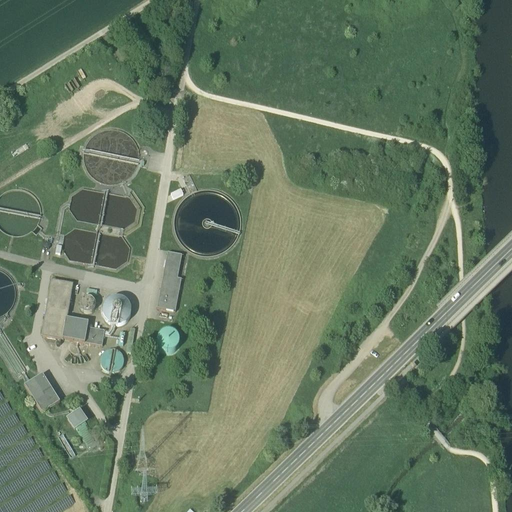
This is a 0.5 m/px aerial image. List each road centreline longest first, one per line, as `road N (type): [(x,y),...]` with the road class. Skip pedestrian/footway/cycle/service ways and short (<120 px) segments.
road 1 (primary): [(242,511),(511,251)]
road 2 (track): [(182,76),(199,93),(447,160)]
road 3 (track): [(328,428),(322,402),(422,266),(453,197)]
road 4 (track): [(424,408),(453,374),(463,342),(453,197)]
road 5 (track): [(154,0),(0,96)]
